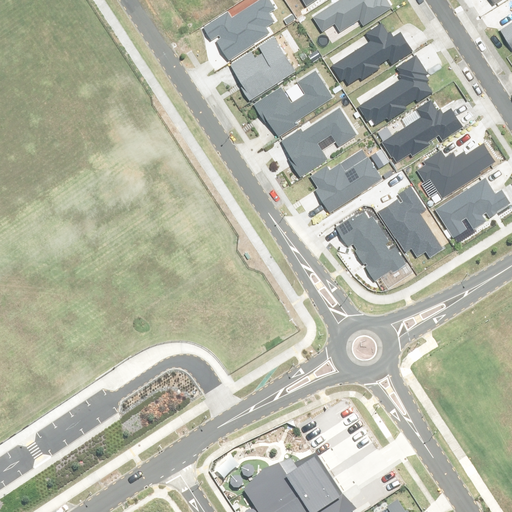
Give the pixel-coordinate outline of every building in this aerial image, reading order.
[(227,12),(204,28),(226,60),(267,32),(264,28),(273,22),(267,12),(273,8),(267,0),(260,0),(232,19),(227,12)] [(337,0),(313,17),(323,32),(336,23),(341,30),(361,17),(365,24),(390,7),(385,0),(337,0)] [(511,21),(500,29),(511,46),(511,21)] [(348,88),(361,79),(363,83),(378,72),(376,69),(392,59),(394,62),(412,51),(401,34),(392,39),(382,24),(367,34),(372,41),(333,66),(348,88)] [(271,37),(231,64),(247,88),(243,90),(250,101),(294,71),(271,37)] [(399,73),(403,80),(362,105),(365,110),(361,112),(369,125),(373,122),(377,128),(389,121),(390,123),(406,113),(403,110),(415,103),(417,106),(434,96),(425,81),(428,79),(425,75),(427,74),(416,55),(399,66),(402,71),(399,73)] [(279,87),(254,104),(260,114),(264,111),(278,132),(331,96),(314,72),(283,93),(279,87)] [(421,116),(383,142),(396,161),(411,151),(413,153),(439,135),(442,140),(461,128),(450,112),(442,117),(431,101),(417,110),(421,116)] [(299,130),(281,142),(296,163),(292,166),(299,176),(327,157),(318,144),(331,135),(339,145),(356,134),(338,108),(301,133),(299,130)] [(483,143),(466,155),(464,152),(456,157),(453,153),(447,157),(442,151),(424,162),(427,166),(417,172),(425,185),(431,182),(442,199),(497,164),(483,143)] [(380,148),(370,155),(379,167),(389,161),(380,148)] [(382,179),(368,158),(346,173),(340,165),(331,171),(328,167),(312,178),(319,189),(317,191),(331,213),(382,179)] [(495,195),(486,180),(437,209),(455,239),(486,220),(482,214),(487,212),(490,216),(510,204),(502,190),(495,195)] [(424,210),(409,186),(397,194),(400,200),(381,211),(405,252),(411,249),(416,259),(426,253),(428,255),(439,248),(418,213),(424,210)] [(354,227),(341,235),(348,247),(352,244),(374,280),(404,263),(394,246),(390,249),(372,219),(369,220),(363,210),(348,219),(354,227)] [(263,468),(243,489),(257,511),(351,511),(356,508),(342,493),(316,452),(294,462),(291,458),(263,468)]
